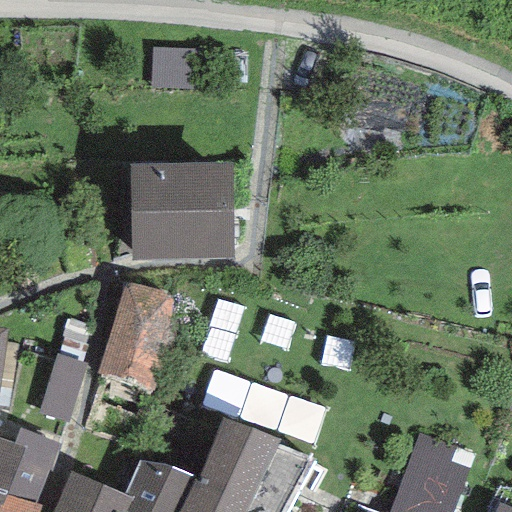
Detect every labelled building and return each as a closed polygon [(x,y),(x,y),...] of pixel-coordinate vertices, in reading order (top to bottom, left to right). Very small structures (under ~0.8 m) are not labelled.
[(194,50),(151,48),(150,88),(193,89),(194,50)] [(228,162),(129,166),(132,261),(231,257),(228,162)] [(176,296),(125,281),(97,375),(148,390),(176,296)] [(84,364),(56,356),(38,415),(67,423),(84,364)] [(198,485),(191,481),(176,511),(286,511),(312,460),(277,447),(280,440),(223,421),(198,485)] [(19,429),(13,444),(25,448),(9,496),(36,505),(59,445),(19,429)] [(450,511),(471,455),(416,435),(388,511),(450,511)] [(13,444),(0,439),(0,506),(5,508),(9,496),(25,448),(13,444)] [(193,475),(138,461),(124,494),(133,498),(125,511),(176,511),(191,481),(193,475)] [(124,494),(70,472),(52,511),(125,511),(133,498),(124,494)] [(0,511),(39,511),(41,506),(36,505),(9,496),(5,508),(0,506),(0,511)]
